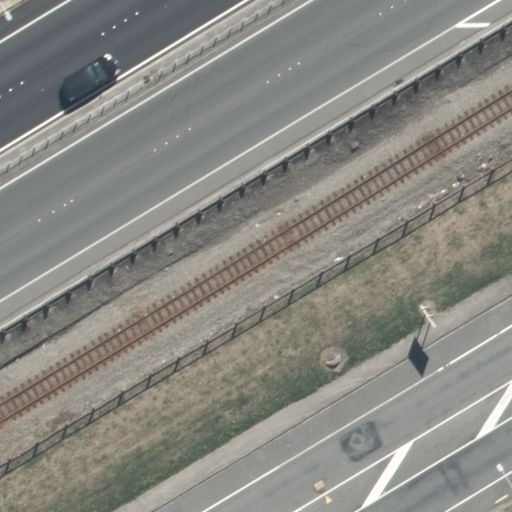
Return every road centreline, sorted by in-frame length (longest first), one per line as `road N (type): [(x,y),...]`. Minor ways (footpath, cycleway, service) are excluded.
road 1 (trunk): [(511,60),(247,156),(0,288)]
road 2 (trunk): [(395,0),(0,240)]
road 3 (trunk): [(0,95),(155,0)]
